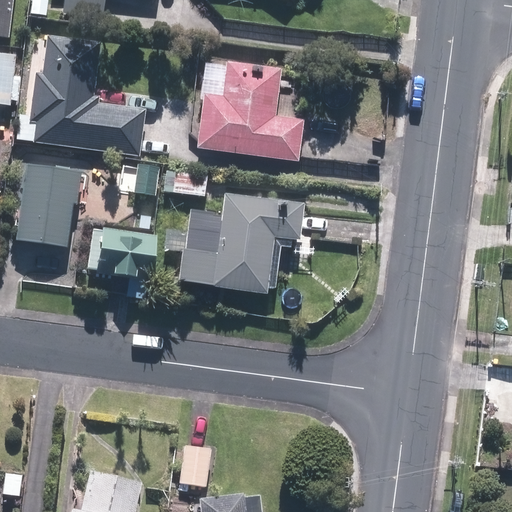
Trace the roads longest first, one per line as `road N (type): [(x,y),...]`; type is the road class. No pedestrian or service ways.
road 1 (residential): [(0,344),(407,393)]
road 2 (secondary): [(457,0),(407,393)]
